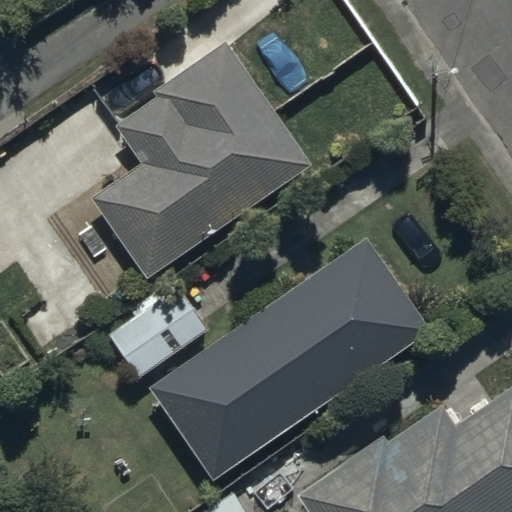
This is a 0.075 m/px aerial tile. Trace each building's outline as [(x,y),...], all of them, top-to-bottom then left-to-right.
[(144,154),(92,192),(152,274),(313,155),(223,33),(154,83),(157,87),(117,117),(144,154)] [(0,229),(7,239),(96,176),(56,119),(38,131),(28,117),(0,137),(0,140),(6,148),(0,151),(0,229)] [(420,320),(364,238),(154,379),(209,461),(420,320)] [(133,311),(109,328),(141,372),(209,322),(175,276),(131,308),(133,311)] [(511,511),(511,377),(511,376),(455,416),(441,398),(388,436),(381,427),(297,487),(314,511),(511,511)] [(247,511),(230,486),(190,511),(247,511)]
